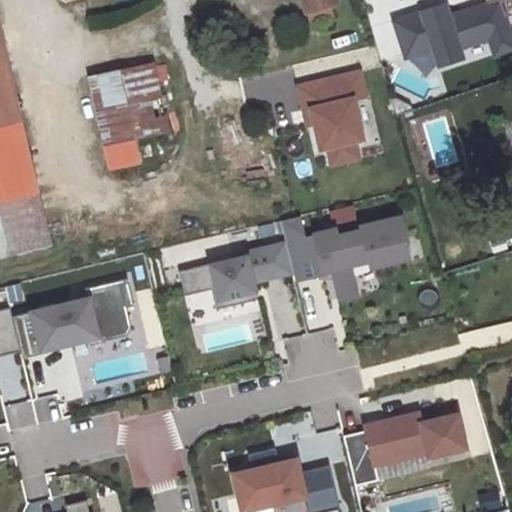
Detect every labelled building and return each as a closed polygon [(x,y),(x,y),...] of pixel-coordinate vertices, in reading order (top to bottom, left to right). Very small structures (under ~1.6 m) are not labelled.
[(340,0),(306,0),(311,15),(315,15),(317,26),(329,23),(326,12),(342,7),(340,0)] [(511,0),(488,0),(491,7),(452,19),(448,6),(396,23),(408,60),(435,51),(441,68),(455,63),(452,54),(482,44),(487,61),(508,54),(498,22),(511,17),(511,0)] [(0,144),(32,136),(0,7),(0,144)] [(108,147),(171,130),(153,62),(91,79),(108,147)] [(364,78),(303,92),(308,116),(315,115),(318,129),(324,154),(332,153),(358,146),(367,144),(357,105),(370,102),(364,78)] [(394,102),(399,119),(416,113),(415,108),(399,100),(394,102)] [(251,112),(211,120),(221,171),(238,168),(242,186),(265,181),(251,112)] [(315,115),(308,116),(312,131),(318,129),(315,115)] [(434,165),(451,163),(446,117),(435,118),(436,128),(429,128),(434,165)] [(0,226),(50,210),(32,136),(0,144),(0,226)] [(358,146),(332,153),(336,170),(363,163),(358,146)] [(50,210),(0,226),(0,250),(57,235),(50,210)] [(288,228),(293,249),(300,279),(302,287),(332,280),(331,277),(339,275),(346,306),(364,301),(359,283),(358,284),(355,271),(380,266),(381,270),(415,262),(411,245),(413,244),(408,222),(368,232),(369,237),(344,242),(342,235),(321,240),(322,242),(311,245),(306,223),(288,228)] [(252,258),(253,262),(255,261),(263,288),(300,279),(293,249),(252,258)] [(253,262),(186,278),(192,302),(218,295),(223,315),(242,311),(240,302),(263,297),(261,288),(263,288),(255,261),(253,262)] [(89,296),(14,315),(22,349),(23,352),(99,333),(107,339),(127,333),(132,325),(127,305),(135,303),(129,277),(87,287),(89,296)] [(0,308),(0,354),(22,349),(14,315),(12,306),(0,308)] [(72,343),(75,355),(99,350),(96,338),(72,343)] [(364,430),(342,435),(353,484),(376,479),(373,463),(425,451),(428,460),(465,451),(456,413),(419,421),(417,412),(363,425),(364,430)] [(249,466),(231,470),(240,507),(301,492),(305,511),(307,511),(337,505),(326,461),(296,468),(293,455),(276,459),(272,444),(245,450),(249,466)] [(92,511),(90,501),(69,506),(70,511),(92,511)]
